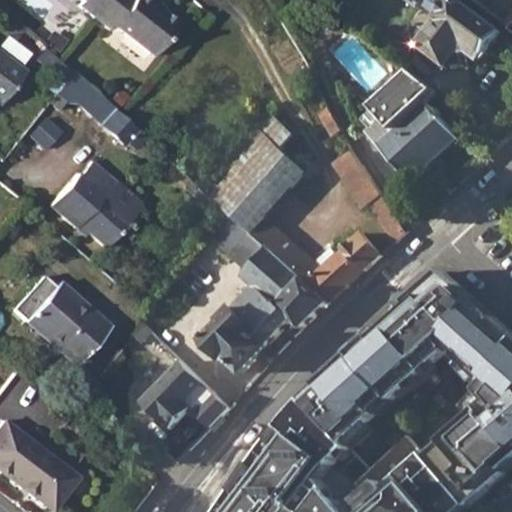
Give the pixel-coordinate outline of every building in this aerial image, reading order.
[(93,17),(106,0),(80,0),(78,4),(93,17)] [(106,0),(93,17),(109,29),(112,25),(151,56),(177,23),(151,2),(152,0),(106,0)] [(504,33),(459,0),(409,0),(421,9),(425,6),(440,17),(421,44),(441,60),(443,60),(449,64),(459,51),(467,50),(481,59),(485,54),(487,54),(504,33)] [(24,62),(32,52),(9,35),(1,46),(24,62)] [(0,102),(22,73),(0,55),(0,102)] [(373,128),(368,132),(414,182),(461,138),(430,104),(442,93),(402,62),(364,97),(376,110),(365,119),(373,128)] [(73,72),(61,86),(73,95),(77,98),(75,102),(100,124),(113,109),(73,72)] [(61,86),(56,94),(64,101),(67,104),(73,95),(61,86)] [(56,94),(47,103),(57,110),(64,101),(56,94)] [(113,109),(100,124),(121,143),(124,140),(133,148),(143,136),(113,109)] [(344,131),(330,109),(321,114),(335,136),(344,131)] [(276,118),(208,194),(220,204),(227,210),(252,233),(265,220),(307,171),(283,149),(296,135),(276,118)] [(411,232),(355,151),(336,163),(366,207),(372,204),(399,243),(411,232)] [(48,206),(73,228),(77,224),(83,229),(103,247),(127,218),(101,196),(112,181),(89,162),(78,176),(76,174),(48,206)] [(112,181),(101,196),(127,218),(137,207),(136,202),(112,181)] [(208,194),(195,181),(187,189),(212,212),(220,204),(208,194)] [(227,210),(209,234),(250,270),(244,277),(256,287),(257,285),(278,305),(304,279),(252,233),(227,210)] [(265,220),(252,233),(304,279),(333,304),(385,256),(364,234),(340,256),(325,269),(318,263),(265,220)] [(77,224),(73,228),(80,232),(83,229),(77,224)] [(334,249),(318,263),(325,269),(340,256),(334,249)] [(484,305),(445,270),(423,290),(417,297),(409,304),(392,320),(378,333),(361,349),(354,355),(356,356),(307,401),(332,428),(348,445),(349,444),(369,425),(379,416),(376,413),(391,399),(394,402),(409,388),(434,365),(452,348),(463,358),(462,359),(465,361),(489,383),(482,390),(483,391),(492,402),(476,416),(429,456),(463,497),(471,506),(509,473),(508,471),(511,467),(511,329),(498,318),(494,323),(480,310),(484,305)] [(13,311),(24,320),(27,317),(78,361),(105,331),(87,315),(90,310),(59,282),(54,287),(43,277),(13,311)] [(278,305),(253,332),(270,347),(272,346),(296,321),(305,329),(333,304),(304,279),(278,305)] [(256,287),(232,312),(253,332),(278,305),(257,285),(256,287)] [(498,318),(484,305),(480,310),(494,323),(498,318)] [(90,310),(87,315),(105,331),(109,327),(90,310)] [(253,332),(232,312),(222,322),(224,324),(207,342),(226,361),(230,358),(246,375),(262,358),(270,366),(280,354),(272,346),(270,347),(253,332)] [(27,317),(24,320),(22,322),(72,367),(78,361),(27,317)] [(178,360),(137,399),(167,430),(189,409),(182,402),(201,384),(178,360)] [(465,361),(461,366),(482,390),(489,383),(465,361)] [(434,365),(409,388),(414,393),(439,371),(434,365)] [(476,416),(492,402),(483,391),(468,408),(476,416)] [(391,399),(376,413),(379,416),(381,418),(396,404),(394,402),(391,399)] [(332,428),(307,401),(298,411),(291,418),(283,429),(293,437),(283,449),(273,440),(253,468),(263,474),(249,496),(239,488),(222,511),(291,511),(329,464),(335,469),(351,448),(348,445),(332,428)] [(231,423),(225,418),(213,430),(219,436),(231,423)] [(1,421),(0,421),(0,472),(50,511),(75,477),(1,421)] [(369,425),(349,444),(354,449),(374,430),(369,425)] [(446,511),(463,497),(429,456),(411,436),(373,473),(359,487),(368,497),(356,508),(359,511),(349,511),(324,483),(301,511),(446,511)] [(301,511),(324,483),(335,469),(329,464),(291,511),(301,511)] [(263,474),(253,468),(251,471),(246,477),(239,488),(249,496),(263,474)] [(446,511),(463,511),(471,506),(463,497),(446,511)]
